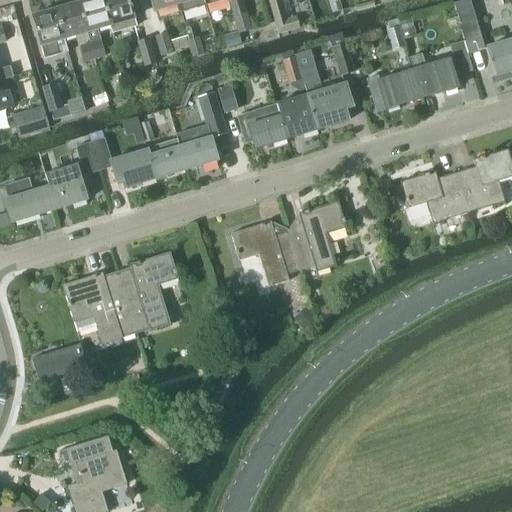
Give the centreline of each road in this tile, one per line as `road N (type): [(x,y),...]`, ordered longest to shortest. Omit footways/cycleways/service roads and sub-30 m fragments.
road 1 (residential): [(0,270),(511,107)]
road 2 (secondary): [(240,511),(277,425),(334,366),(392,318),(511,263)]
